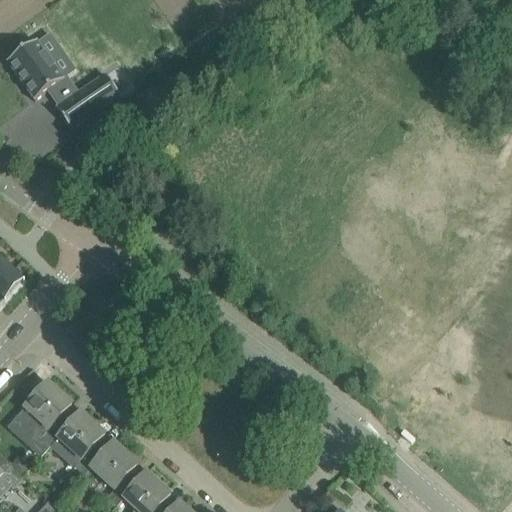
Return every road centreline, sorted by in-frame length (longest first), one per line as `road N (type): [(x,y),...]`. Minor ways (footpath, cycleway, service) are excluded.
road 1 (secondary): [(350,429),(99,247)]
road 2 (residential): [(243,511),(31,324)]
road 3 (secondary): [(444,511),(350,429)]
road 4 (secondary): [(99,247),(0,174)]
